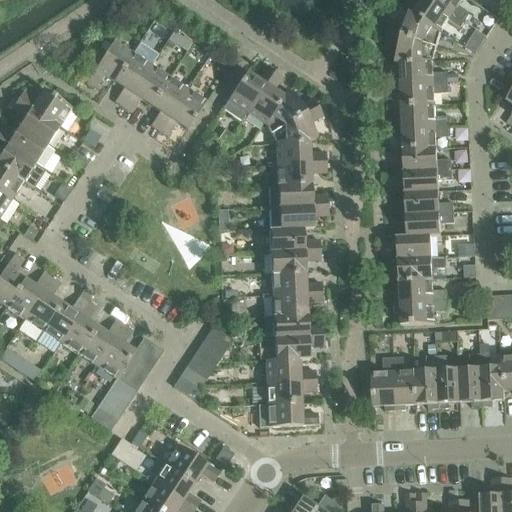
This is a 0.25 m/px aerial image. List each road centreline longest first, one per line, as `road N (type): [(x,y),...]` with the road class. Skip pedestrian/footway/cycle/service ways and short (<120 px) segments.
road 1 (residential): [(150,388),(182,339),(48,257),(128,133)]
road 2 (residential): [(511,290),(488,288),(480,85),(511,33)]
road 3 (residential): [(350,455),(511,446)]
road 4 (residential): [(271,469),(150,388)]
